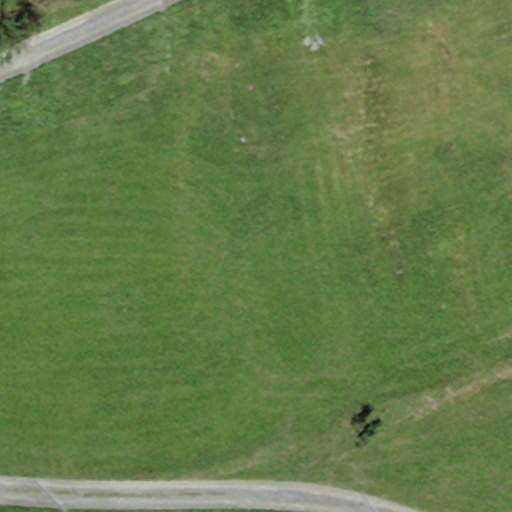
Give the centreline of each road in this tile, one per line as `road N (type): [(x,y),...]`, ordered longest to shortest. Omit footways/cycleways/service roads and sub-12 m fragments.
road 1 (track): [(0,493),(299,497),(347,511)]
road 2 (track): [(158,0),(0,70)]
